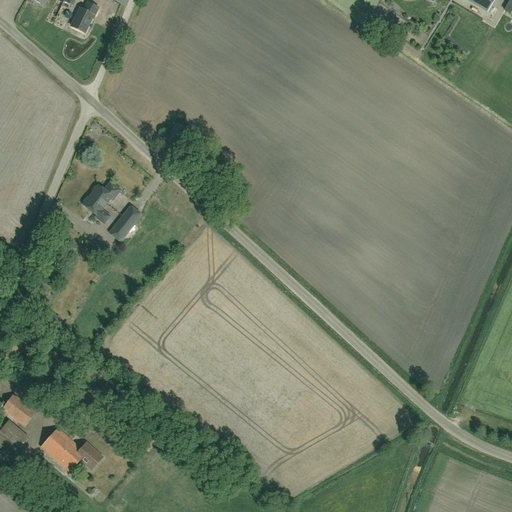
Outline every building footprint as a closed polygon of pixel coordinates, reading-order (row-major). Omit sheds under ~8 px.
[(492,0),(466,0),(486,12),(492,0)] [(93,19),(98,8),(87,3),(83,10),(80,9),(71,26),(84,33),(91,18),(93,19)] [(418,57),(421,52),(407,42),(404,48),(418,57)] [(172,145),(185,130),(177,123),(164,138),(172,145)] [(93,192),(92,193),(88,198),(87,198),(83,203),(84,204),(83,206),(96,216),(95,217),(104,224),(110,217),(101,210),(110,199),(112,201),(120,190),(110,183),(104,190),(98,186),(97,188),(95,187),(92,191),(93,192)] [(130,207),(124,214),(109,233),(120,242),(141,215),(130,207)] [(93,395),(106,379),(89,366),(77,382),(88,391),(74,408),(87,419),(101,401),(93,395)] [(24,427),(36,412),(13,395),(2,410),(24,427)] [(0,452),(18,468),(31,453),(22,446),(29,438),(8,421),(2,428),(0,426),(0,452)] [(90,470),(101,458),(86,444),(81,450),(57,429),(41,448),(69,473),(80,461),(90,470)] [(148,451),(160,437),(151,430),(140,443),(148,451)]
